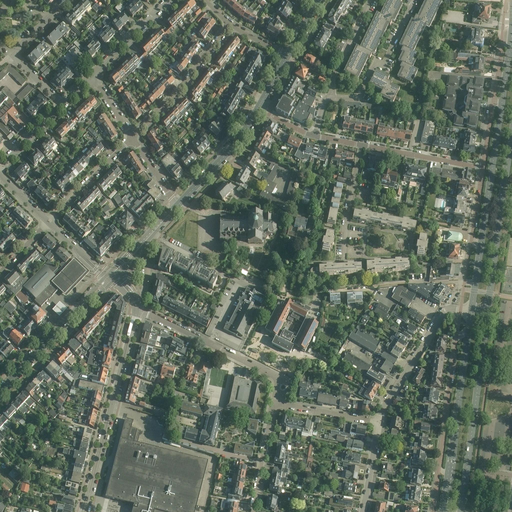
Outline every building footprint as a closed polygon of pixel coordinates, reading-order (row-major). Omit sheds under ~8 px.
[(143,7),(135,0),(132,0),(132,1),(130,4),(138,12),(143,7)] [(194,4),(194,3),(191,0),(189,0),(185,4),(191,11),(194,15),(198,10),(199,10),(194,4)] [(232,10),(237,4),(232,0),(228,6),(232,10)] [(288,6),(289,3),(284,0),(283,0),(282,3),(283,3),(281,5),(282,6),(280,9),(290,15),(292,12),(291,11),(293,9),(288,6)] [(353,8),(354,6),(348,3),(343,0),(338,0),(337,4),(345,9),(347,10),(349,7),(350,7),(353,8)] [(388,0),(381,16),(380,17),(377,15),(361,49),(360,50),(357,48),(345,73),(356,79),(367,57),(370,59),(372,54),(372,55),(387,24),(390,26),(392,21),(393,21),(401,4),(402,0),(388,0)] [(429,27),(441,2),(437,0),(427,0),(419,18),(416,16),(413,21),(400,47),(403,48),(401,53),(404,54),(400,63),(402,64),(400,68),(403,70),(399,78),(411,84),(416,72),(411,70),(417,56),(412,54),(426,25),(429,27)] [(80,5),(86,12),(91,7),(84,1),(80,5)] [(120,4),(118,6),(123,11),(125,9),(133,17),(138,12),(130,4),(127,7),(126,6),(124,8),(120,4)] [(182,7),(182,8),(180,10),(186,16),(191,11),(185,4),(182,7)] [(237,14),(242,9),(237,4),(232,10),(237,14)] [(342,14),(345,9),(337,4),(334,9),(342,14)] [(81,17),(86,12),(80,5),(75,10),(81,17)] [(474,12),(479,13),(479,14),(489,15),(490,8),(484,7),(484,6),(480,5),(480,8),(475,7),(474,12)] [(242,18),(246,13),(242,9),(237,14),(242,18)] [(286,20),(288,17),(289,18),(290,15),(280,9),(279,12),(278,12),(276,14),(274,17),(279,20),(281,17),(286,20)] [(334,9),(330,15),(339,20),(341,16),(343,18),(345,16),(342,14),(334,9)] [(75,10),(70,15),(77,21),(81,17),(75,10)] [(182,20),(186,16),(180,10),(176,14),(182,20)] [(246,13),(242,18),(249,22),(252,16),(253,14),(248,11),(247,13),(246,13)] [(253,14),(252,16),(249,22),(254,25),(257,19),(255,18),(257,14),(255,12),(253,14)] [(481,24),(481,22),(482,22),(482,21),(488,22),(489,15),(479,14),(479,13),(474,12),(473,23),(481,24)] [(207,15),(204,13),(198,19),(200,21),(202,19),(203,19),(207,15)] [(181,20),(182,20),(176,14),(171,19),(177,25),(179,22),(180,23),(182,21),(181,20)] [(72,26),(77,21),(70,15),(65,19),(72,26)] [(123,15),(118,20),(124,26),(129,21),(123,15)] [(339,20),(330,15),(327,21),(335,26),(339,20)] [(278,23),(279,20),(274,17),(272,20),(270,19),(267,25),(270,27),(279,32),(283,26),(278,23)] [(177,25),(171,19),(169,20),(166,23),(170,27),(167,31),(170,35),(173,32),(171,30),(177,25)] [(202,22),(206,25),(212,29),(216,24),(210,20),(208,22),(204,19),(202,22)] [(118,32),(124,26),(118,20),(113,26),(118,32)] [(326,24),(324,25),(325,25),(322,29),(332,35),(333,32),(335,29),(331,26),(330,27),(327,25),(326,24)] [(64,37),(69,32),(71,30),(65,25),(63,27),(61,25),(56,30),(64,37)] [(110,40),(115,35),(111,32),(113,30),(109,25),(108,25),(106,27),(101,31),(101,32),(110,40)] [(208,35),(212,29),(206,25),(202,30),(208,35)] [(78,36),(80,34),(73,27),(71,29),(78,36)] [(276,38),(279,32),(270,27),(269,29),(268,29),(266,32),(273,36),(273,37),(276,38)] [(95,38),(97,36),(89,28),(87,30),(89,32),(95,38)] [(204,40),(208,35),(202,30),(200,28),(196,34),(204,40)] [(322,29),(319,35),(328,40),(331,35),(332,35),(322,29)] [(59,42),(64,37),(56,30),(52,35),(59,42)] [(169,38),(172,36),(170,35),(167,31),(163,34),(159,30),(156,33),(156,34),(154,35),(162,43),(163,45),(165,42),(163,40),(167,36),(169,38)] [(472,35),(472,38),(482,39),(482,37),(483,37),(483,36),(484,34),(483,34),(483,32),(474,31),(473,36),(472,35)] [(99,34),(99,35),(97,37),(105,45),(110,40),(101,32),(99,34)] [(46,40),(48,42),(46,44),(52,49),(59,42),(52,35),(46,40)] [(162,43),(154,35),(150,40),(157,47),(162,43)] [(325,45),(328,40),(319,35),(316,40),(325,45)] [(191,49),(196,54),(200,48),(198,46),(198,45),(197,44),(199,42),(196,39),(194,38),(192,36),(190,39),(192,40),(187,47),(191,49)] [(481,41),(482,39),(472,38),(468,37),(468,40),(466,41),(466,43),(467,45),(472,46),(472,45),(481,46),(481,45),(482,45),(483,42),(482,42),(482,41),(481,41)] [(234,38),(230,43),(236,48),(240,42),(234,38)] [(157,47),(150,40),(145,44),(152,52),(157,47)] [(325,45),(316,40),(313,45),(322,51),(325,45)] [(90,47),(96,53),(101,48),(94,41),(91,43),(92,44),(90,47)] [(76,42),(73,44),(81,52),(84,50),(76,42)] [(232,53),(236,48),(230,43),(227,48),(232,53)] [(45,56),(52,49),(46,44),(44,46),(42,44),(37,49),(45,56)] [(152,52),(145,44),(143,46),(140,48),(144,53),(140,56),(144,60),(147,58),(146,58),(152,52)] [(84,56),(75,47),(69,53),(73,58),(70,61),(72,63),(70,66),(74,70),(74,69),(75,70),(78,67),(78,66),(82,62),(81,61),(82,60),(82,59),(84,56)] [(92,58),(96,53),(90,47),(87,49),(87,48),(84,51),(92,58)] [(185,53),(193,59),(196,54),(191,49),(187,47),(183,52),(185,53)] [(227,48),(223,53),(228,58),(232,53),(227,48)] [(40,61),(45,56),(37,49),(32,54),(40,61)] [(252,57),(254,59),(263,64),(266,58),(260,55),(261,54),(258,52),(257,52),(255,51),(252,57)] [(340,54),(336,51),(332,57),(338,60),(340,54)] [(181,58),(183,60),(189,64),(193,59),(185,53),(181,58)] [(218,57),(219,58),(225,63),(226,64),(230,59),(228,58),(223,53),(220,57),(219,56),(218,57)] [(35,66),(40,61),(32,54),(27,59),(35,66)] [(307,55),(306,58),(305,58),(304,60),(304,61),(304,62),(311,66),(309,69),(314,72),(319,62),(307,55)] [(468,65),(474,66),(483,67),(484,63),(485,64),(485,60),(476,60),(476,56),(457,55),(457,58),(469,59),(468,65)] [(144,60),(140,56),(137,60),(133,56),(130,59),(129,61),(134,67),(136,69),(143,63),(143,62),(144,60)] [(219,58),(219,59),(215,63),(221,68),(225,63),(219,58)] [(261,67),(263,64),(254,59),(251,64),(259,69),(260,67),(261,67)] [(188,64),(189,64),(183,60),(179,65),(185,69),(188,64)] [(129,61),(124,66),(130,72),(134,67),(129,61)] [(181,74),(185,69),(179,65),(176,62),(173,67),(171,66),(169,68),(178,75),(180,73),(181,74)] [(251,64),(248,70),(256,75),(259,71),(258,71),(259,69),(251,64)] [(125,76),(130,72),(124,66),(119,70),(120,70),(125,76)] [(73,81),(72,81),(74,78),(73,77),(75,74),(69,67),(66,70),(67,72),(62,77),(63,78),(66,82),(68,84),(69,84),(70,85),(73,81)] [(208,70),(207,70),(206,72),(207,73),(205,75),(211,79),(213,81),(214,82),(216,79),(214,78),(216,75),(217,76),(219,73),(218,71),(213,67),(210,71),(209,70),(208,70)] [(295,74),(296,75),(296,76),(304,80),(308,72),(300,67),(298,72),(297,71),(295,74)] [(117,71),(114,74),(121,81),(125,76),(120,70),(119,70),(118,72),(117,71)] [(244,76),(252,80),(254,77),(255,78),(256,75),(248,70),(244,76)] [(314,74),(319,77),(324,79),(326,76),(316,71),(314,74)] [(389,79),(375,73),(370,84),(384,92),(382,97),(394,103),(395,100),(396,97),(399,91),(391,87),(392,84),(388,82),(389,79)] [(123,82),(121,81),(114,74),(109,80),(113,84),(114,83),(116,85),(118,83),(120,85),(123,82)] [(211,79),(205,75),(201,80),(207,84),(209,86),(213,81),(211,79)] [(252,80),(244,76),(240,83),(239,82),(237,85),(242,88),(245,84),(249,86),(252,80)] [(453,127),(476,130),(479,107),(477,107),(478,103),(481,104),(483,94),(479,94),(480,90),(482,91),(483,80),(474,79),(473,82),(470,82),(470,79),(461,78),(460,81),(457,80),(457,78),(448,76),(446,86),(449,87),(448,89),(446,88),(442,111),(452,113),(452,110),(456,111),(458,114),(457,117),(455,117),(453,127)] [(58,91),(61,88),(62,90),(65,88),(66,88),(69,85),(68,85),(68,84),(66,82),(63,78),(62,77),(58,80),(57,79),(51,85),(58,91)] [(164,80),(166,81),(171,86),(175,82),(170,77),(168,79),(166,78),(164,80)] [(203,90),(207,84),(201,80),(197,85),(203,90)] [(291,85),(302,91),(305,86),(300,83),(294,80),(291,85)] [(169,90),(170,88),(170,87),(171,86),(166,81),(161,86),(166,91),(168,89),(169,90)] [(199,95),(203,90),(197,85),(193,90),(199,95)] [(233,96),(241,100),(244,95),(240,92),(242,88),(237,85),(235,88),(237,89),(235,92),(231,91),(229,94),(233,96)] [(288,90),(294,94),(295,92),(302,96),(304,92),(302,91),(291,85),(288,90)] [(161,86),(157,90),(162,95),(162,94),(163,95),(165,93),(164,92),(166,91),(161,86)] [(306,94),(307,94),(315,99),(318,93),(309,88),(306,94)] [(152,95),(157,100),(159,98),(159,99),(162,97),(161,96),(162,95),(157,90),(152,95)] [(201,97),(199,95),(193,90),(192,90),(190,92),(191,93),(189,95),(191,97),(189,99),(195,104),(197,101),(197,102),(201,97)] [(294,94),(288,90),(285,95),(294,101),(298,103),(300,100),(293,96),(294,94)] [(122,98),(125,103),(131,99),(128,94),(126,95),(124,92),(120,96),(122,98)] [(155,103),(154,102),(157,100),(152,95),(149,92),(144,97),(146,100),(144,102),(149,107),(151,105),(152,105),(152,104),(153,105),(155,103)] [(17,114),(11,108),(13,105),(15,107),(16,106),(12,102),(11,103),(7,99),(6,101),(0,94),(0,120),(6,126),(8,124),(18,134),(25,127),(15,117),(17,114)] [(314,117),(318,101),(315,99),(307,94),(301,105),(299,104),(296,112),(292,119),(304,124),(305,123),(305,124),(305,125),(307,126),(308,125),(308,124),(309,125),(313,117),(314,117)] [(285,95),(283,99),(283,98),(280,103),(279,102),(278,105),(279,105),(275,111),(288,119),(288,118),(292,120),(292,119),(296,112),(299,104),(298,103),(294,101),(285,95)] [(40,96),(35,101),(42,108),(49,101),(47,99),(45,101),(40,96)] [(230,101),(238,106),(241,100),(233,96),(230,101)] [(16,98),(12,102),(16,106),(17,106),(21,102),(16,98)] [(94,101),(93,101),(94,100),(92,98),(92,99),(91,98),(87,102),(93,108),(95,111),(101,104),(96,99),(94,101)] [(129,109),(135,105),(131,99),(125,103),(129,109)] [(179,104),(185,109),(186,111),(191,107),(184,100),(179,104)] [(225,106),(234,112),(238,106),(230,101),(227,100),(224,106),(225,106)] [(37,113),(42,108),(35,101),(30,106),(37,113)] [(83,107),(88,113),(93,108),(87,102),(83,107)] [(180,114),(185,109),(179,104),(175,109),(180,114)] [(132,114),(138,110),(135,105),(129,109),(132,114)] [(32,118),(37,113),(30,106),(23,112),(23,113),(28,118),(30,117),(32,118)] [(234,112),(225,106),(223,107),(221,110),(222,112),(221,113),(220,116),(225,119),(227,115),(231,117),(234,112)] [(84,117),(88,113),(83,107),(78,111),(84,117)] [(183,117),(180,114),(175,109),(170,114),(178,121),(183,117)] [(132,114),(136,120),(142,116),(143,114),(141,111),(141,112),(139,110),(138,110),(132,114)] [(74,115),(75,117),(73,119),(77,124),(80,121),(84,117),(78,111),(76,113),(76,112),(74,114),(75,115),(74,115)] [(178,121),(170,114),(166,118),(173,125),(175,123),(176,124),(178,121)] [(108,121),(107,118),(106,116),(105,116),(98,120),(101,125),(108,121)] [(169,130),(173,125),(166,118),(161,123),(167,128),(169,130)] [(219,118),(215,125),(220,130),(224,122),(219,118)] [(346,131),(346,130),(348,131),(351,119),(342,118),(341,126),(343,126),(343,130),(343,131),(346,131)] [(374,123),(368,122),(366,134),(372,135),(374,125),(377,126),(378,120),(378,119),(376,118),(376,119),(375,119),(374,123)] [(75,126),(77,124),(73,119),(71,122),(69,120),(65,125),(70,130),(75,126)] [(354,132),(357,120),(351,119),(348,131),(354,132)] [(354,132),(360,133),(362,121),(357,120),(354,132)] [(108,121),(101,125),(98,128),(102,133),(104,130),(112,126),(108,121)] [(368,122),(362,121),(360,133),(366,134),(368,122)] [(280,142),(280,141),(286,144),(290,137),(283,134),(281,138),(277,136),(279,133),(278,132),(281,129),(270,122),(265,131),(269,134),(268,135),(280,142)] [(431,143),(435,126),(435,123),(426,122),(422,138),(423,138),(422,139),(421,139),(421,140),(421,141),(421,142),(421,143),(422,143),(422,144),(423,144),(424,144),(425,144),(426,143),(426,142),(427,142),(429,143),(431,143)] [(222,132),(220,130),(215,125),(214,124),(208,131),(212,134),(213,133),(217,137),(222,132)] [(60,129),(66,135),(70,130),(65,125),(60,129)] [(115,131),(112,126),(104,130),(108,135),(115,131)] [(60,129),(58,131),(58,130),(56,132),(57,132),(56,133),(62,139),(66,135),(60,129)] [(147,137),(151,142),(157,139),(159,137),(154,130),(148,133),(150,135),(147,137)] [(111,140),(116,138),(118,137),(117,136),(118,136),(115,131),(108,135),(111,140)] [(474,142),(474,141),(475,141),(476,141),(476,140),(476,139),(475,138),(475,136),(470,135),(470,132),(465,131),(464,140),(474,142)] [(264,133),(262,135),(260,137),(261,138),(260,138),(268,142),(270,139),(272,141),(274,140),(274,139),(264,133)] [(209,148),(208,148),(210,146),(206,141),(208,139),(202,134),(200,137),(201,137),(197,142),(199,144),(205,150),(206,151),(209,148)] [(287,144),(293,147),(297,140),(291,137),(287,144)] [(46,143),(52,150),(55,148),(54,147),(56,144),(50,138),(50,139),(50,138),(48,138),(47,140),(48,141),(46,143)] [(271,144),(268,142),(260,138),(259,140),(258,141),(257,141),(257,143),(257,144),(265,148),(267,145),(269,146),(271,146),(271,144)] [(151,142),(154,148),(160,144),(157,139),(151,142)] [(192,146),(190,149),(194,153),(196,151),(201,155),(205,150),(199,144),(197,142),(195,140),(192,144),(196,147),(194,149),(192,146)] [(304,148),(300,146),(302,143),(297,140),(293,147),(298,150),(297,152),(298,152),(295,158),(300,161),(301,159),(303,149),(304,148)] [(474,142),(464,140),(463,143),(465,143),(464,146),(474,148),(475,145),(474,145),(474,142)] [(98,143),(94,147),(100,153),(102,152),(104,150),(104,149),(105,148),(100,143),(98,141),(97,142),(98,143)] [(54,151),(52,150),(46,143),(44,145),(43,144),(42,144),(41,146),(41,147),(42,147),(41,148),(43,150),(41,152),(47,158),(54,151)] [(160,144),(154,148),(158,154),(161,158),(167,154),(163,147),(165,146),(163,143),(160,144)] [(268,150),(265,148),(257,144),(256,146),(255,146),(254,148),(255,149),(254,149),(264,155),(266,151),(267,151),(268,150)] [(312,156),(314,147),(307,145),(306,150),(303,149),(301,159),(308,161),(309,158),(311,158),(312,156)] [(183,155),(192,164),(197,159),(192,155),(194,153),(190,149),(187,146),(185,148),(187,150),(183,155)] [(473,154),(474,153),(475,153),(475,152),(475,151),(475,150),(474,150),(474,148),(464,146),(463,146),(462,149),(464,150),(463,154),(467,155),(467,153),(473,154)] [(96,158),(100,153),(94,147),(90,152),(96,158)] [(314,147),(312,156),(311,158),(318,159),(321,148),(314,147)] [(323,165),(326,166),(329,156),(326,155),(328,150),(321,148),(318,159),(319,160),(319,161),(324,162),(323,165)] [(84,155),(91,162),(96,158),(90,152),(88,150),(84,154),(84,155)] [(337,150),(337,151),(336,151),(335,155),(333,155),(331,161),(337,162),(336,166),(339,166),(340,163),(342,152),(340,151),(337,150)] [(33,156),(39,162),(41,160),(44,163),(47,161),(48,162),(49,160),(47,158),(46,159),(41,155),(37,151),(33,156)] [(348,153),(342,152),(340,163),(346,164),(348,153)] [(262,159),(252,153),(249,159),(259,165),(262,159)] [(351,165),(352,165),(352,162),(353,163),(354,154),(348,153),(346,164),(351,165)] [(129,164),(131,163),(137,159),(133,154),(130,156),(129,154),(129,155),(128,154),(126,155),(128,157),(126,158),(129,162),(128,162),(129,164)] [(80,159),(87,166),(91,162),(84,155),(80,159)] [(176,180),(177,179),(183,173),(179,169),(181,167),(174,160),(171,157),(169,155),(161,162),(169,174),(171,174),(172,174),(171,175),(176,180)] [(174,160),(181,167),(183,165),(187,169),(192,164),(183,155),(182,155),(183,156),(180,159),(176,155),(173,155),(171,157),(174,160)] [(368,166),(367,170),(369,170),(376,172),(378,162),(379,162),(380,157),(370,155),(369,160),(371,160),(370,166),(368,166)] [(39,162),(33,156),(29,160),(32,164),(35,167),(38,165),(37,164),(39,162)] [(74,162),(77,165),(83,171),(87,166),(80,159),(79,158),(77,160),(74,162)] [(134,169),(141,165),(137,159),(131,163),(133,167),(132,168),(134,169)] [(252,172),(259,176),(260,176),(261,173),(259,172),(256,170),(259,165),(249,159),(245,164),(254,169),(252,172)] [(79,175),(83,171),(77,165),(74,162),(70,166),(79,175)] [(25,164),(20,169),(26,175),(29,173),(28,172),(30,170),(25,164)] [(144,171),(141,165),(134,169),(134,170),(135,172),(136,171),(138,175),(144,171)] [(66,171),(68,173),(75,179),(79,175),(70,166),(66,171)] [(404,178),(403,182),(410,183),(413,168),(413,167),(406,166),(404,173),(404,172),(403,176),(404,176),(403,178),(404,178)] [(122,174),(115,167),(110,172),(117,179),(122,174)] [(420,169),(419,169),(413,168),(410,183),(417,184),(420,169)] [(429,176),(431,176),(432,173),(435,174),(435,177),(443,179),(443,177),(442,176),(442,174),(441,173),(442,170),(433,168),(432,170),(430,170),(429,176)] [(24,178),(26,175),(20,169),(18,171),(17,170),(16,170),(15,171),(15,173),(15,174),(15,175),(17,176),(20,179),(23,177),(24,178)] [(423,181),(424,181),(426,170),(422,169),(422,170),(420,169),(417,184),(423,185),(423,181)] [(239,175),(247,180),(250,174),(243,170),(239,175)] [(451,181),(455,181),(460,182),(461,182),(462,173),(442,170),(441,173),(442,174),(442,176),(443,177),(443,179),(451,181)] [(462,173),(461,182),(461,180),(470,182),(471,172),(464,170),(464,174),(462,173)] [(113,183),(117,179),(110,172),(106,177),(113,183)] [(70,183),(75,179),(68,173),(66,175),(64,178),(70,183)] [(397,191),(398,184),(396,184),(396,183),(395,183),(397,177),(390,175),(390,174),(385,173),(384,179),(382,179),(381,183),(386,184),(389,184),(389,186),(394,188),(393,192),(396,192),(397,191)] [(244,185),(247,180),(239,175),(236,181),(238,182),(237,185),(246,190),(247,187),(244,185)] [(108,188),(113,183),(106,177),(101,181),(108,188)] [(66,188),(70,183),(64,178),(60,182),(66,188)] [(154,188),(156,187),(151,179),(150,180),(147,182),(144,184),(146,186),(143,189),(155,201),(161,195),(154,188)] [(35,184),(33,182),(31,181),(26,186),(30,190),(35,184)] [(104,193),(108,188),(101,181),(97,186),(104,193)] [(259,198),(268,203),(272,195),(277,186),(273,183),(268,181),(259,198)] [(460,182),(455,181),(454,186),(457,187),(456,190),(468,192),(469,192),(469,191),(470,190),(470,189),(469,189),(469,186),(467,186),(467,183),(461,182),(460,182)] [(65,189),(66,188),(60,182),(56,186),(62,192),(63,192),(65,190),(65,189)] [(217,197),(218,197),(222,201),(231,192),(231,191),(233,188),(228,183),(225,186),(224,185),(215,194),(216,194),(215,195),(217,197)] [(33,191),(35,193),(39,198),(45,191),(41,187),(40,188),(37,186),(33,191)] [(96,199),(101,194),(95,188),(90,193),(96,199)] [(0,199),(1,200),(8,207),(10,209),(14,205),(12,203),(10,205),(3,198),(5,196),(1,192),(2,191),(0,189),(0,199)] [(468,193),(468,192),(456,190),(455,190),(454,197),(467,199),(467,196),(469,196),(469,194),(468,193)] [(45,191),(39,198),(44,202),(50,196),(45,191)] [(52,193),(50,196),(44,202),(46,203),(45,204),(47,206),(48,206),(54,200),(52,198),(54,195),(52,193)] [(92,203),(96,199),(90,193),(86,197),(92,203)] [(140,203),(146,210),(150,206),(143,200),(142,198),(138,193),(136,195),(141,202),(140,203)] [(277,198),(275,196),(272,195),(268,203),(270,204),(273,206),(275,207),(287,214),(290,205),(291,201),(285,199),(283,201),(280,199),(277,198)] [(139,218),(143,214),(135,207),(134,205),(133,204),(132,204),(132,203),(129,199),(126,196),(122,200),(123,203),(125,205),(126,206),(138,218),(139,217),(139,218)] [(147,196),(143,200),(150,206),(152,207),(153,205),(152,204),(154,203),(147,196)] [(88,208),(92,203),(86,197),(81,202),(88,208)] [(464,217),(465,213),(466,213),(467,210),(465,209),(466,204),(466,200),(457,199),(456,203),(458,203),(457,210),(452,209),(451,214),(451,215),(454,215),(454,216),(464,217)] [(143,214),(146,210),(140,203),(137,201),(134,205),(135,207),(143,214)] [(83,213),(88,208),(81,202),(77,207),(83,213)] [(102,211),(105,214),(108,212),(110,210),(107,206),(102,211)] [(16,220),(18,218),(22,214),(24,212),(19,208),(11,216),(16,220)] [(126,231),(136,222),(125,211),(118,219),(117,218),(115,220),(126,231)] [(374,223),(375,216),(371,215),(371,214),(359,211),(359,213),(354,212),(353,219),(357,220),(357,221),(369,224),(370,222),(374,223)] [(22,214),(18,218),(23,223),(28,217),(28,216),(26,214),(26,215),(24,212),(22,214)] [(68,225),(74,219),(69,214),(63,220),(68,225)] [(220,234),(220,238),(219,239),(220,239),(220,240),(223,241),(226,241),(226,240),(230,240),(230,238),(231,238),(235,238),(236,238),(240,238),(240,239),(240,240),(248,240),(248,243),(262,244),(262,239),(265,239),(265,236),(271,236),(271,234),(274,235),(277,231),(278,217),(263,216),(263,214),(249,214),(249,217),(241,216),(241,218),(240,218),(236,218),(235,218),(231,218),(231,216),(226,216),(226,215),(223,215),(220,215),(220,216),(220,223),(220,225),(220,230),(220,231),(220,233),(220,234)] [(394,227),(396,220),(392,219),(392,218),(379,215),(379,217),(375,216),(374,223),(378,224),(377,225),(390,228),(390,226),(394,227)] [(308,238),(308,237),(309,237),(310,232),(305,230),(307,222),(297,219),(297,217),(292,216),(287,236),(295,238),(294,241),(295,243),(300,244),(301,240),(307,242),(308,238)] [(455,225),(455,226),(458,226),(458,228),(463,228),(463,226),(463,222),(464,222),(464,220),(464,219),(447,216),(446,224),(455,225)] [(33,221),(28,217),(23,223),(20,225),(25,230),(33,221)] [(73,230),(79,223),(74,219),(68,225),(73,230)] [(396,220),(394,227),(398,228),(398,229),(410,232),(411,230),(415,231),(416,224),(412,223),(412,222),(400,219),(400,221),(396,220)] [(83,228),(79,223),(73,230),(77,234),(83,228)] [(78,235),(83,239),(89,233),(91,231),(86,226),(78,235)] [(117,241),(122,236),(113,227),(111,229),(110,229),(108,232),(117,241)] [(332,230),(324,228),(324,231),(327,231),(326,236),(324,236),(321,248),(323,248),(322,253),(329,254),(330,250),(332,250),(334,238),(333,238),(334,234),(331,233),(332,230)] [(107,239),(113,245),(117,241),(108,232),(105,237),(107,239)] [(454,243),(455,241),(459,242),(460,242),(460,241),(461,241),(462,240),(462,239),(462,238),(462,237),(461,236),(460,235),(459,235),(449,233),(449,236),(444,236),(443,242),(454,243)] [(9,234),(7,236),(5,238),(11,244),(15,240),(9,234)] [(89,238),(105,253),(109,249),(102,243),(100,245),(96,242),(98,240),(96,239),(97,238),(93,234),(89,238)] [(48,246),(53,240),(48,236),(43,242),(45,244),(42,246),(45,249),(48,246)] [(418,240),(416,252),(417,252),(417,257),(424,258),(425,253),(426,254),(428,241),(427,241),(427,237),(420,236),(419,240),(418,240)] [(105,253),(89,238),(88,237),(84,242),(90,248),(89,249),(98,257),(99,256),(101,258),(105,253)] [(7,248),(11,244),(5,238),(1,242),(7,248)] [(109,249),(113,245),(107,239),(102,243),(109,249)] [(58,245),(53,240),(48,246),(52,251),(58,245)] [(445,252),(447,252),(459,254),(459,253),(460,253),(460,252),(460,251),(460,250),(460,249),(459,249),(460,247),(458,247),(458,246),(446,245),(445,252)] [(56,254),(61,259),(66,253),(62,249),(56,254)] [(163,249),(159,266),(158,270),(165,272),(166,272),(167,269),(169,270),(170,268),(172,268),(172,267),(177,270),(177,269),(185,273),(185,274),(189,276),(189,278),(192,279),(193,278),(197,280),(198,279),(206,283),(205,284),(210,286),(209,288),(213,290),(217,281),(214,279),(216,276),(198,267),(196,270),(194,269),(195,265),(177,256),(175,261),(172,260),(175,255),(163,249)] [(34,251),(29,256),(35,261),(37,263),(41,259),(42,260),(44,258),(41,255),(39,256),(34,251)] [(51,251),(45,257),(47,259),(51,255),(52,255),(53,253),(51,251)] [(460,255),(459,254),(447,252),(446,256),(446,258),(456,260),(458,260),(458,258),(459,257),(459,256),(460,255)] [(59,265),(56,268),(58,270),(61,267),(62,268),(71,258),(66,253),(61,259),(63,262),(59,266),(59,265)] [(31,265),(35,261),(29,256),(25,260),(31,265)] [(220,265),(219,267),(220,268),(222,269),(223,270),(223,271),(225,271),(226,271),(227,272),(230,272),(231,272),(233,271),(235,271),(238,270),(239,269),(240,267),(241,265),(241,263),(240,261),(239,260),(238,258),(238,257),(236,256),(234,256),(232,256),(229,258),(227,261),(225,264),(223,264),(220,265)] [(8,278),(21,291),(24,288),(35,299),(33,301),(41,308),(49,299),(50,300),(53,296),(59,290),(65,296),(87,273),(74,260),(61,273),(58,270),(56,268),(49,262),(49,261),(40,271),(34,277),(30,281),(26,278),(24,280),(21,276),(19,278),(13,272),(8,278)] [(21,264),(26,270),(31,265),(25,260),(21,264)] [(398,272),(399,272),(405,271),(405,270),(409,270),(409,262),(404,262),(404,261),(392,262),(392,263),(388,263),(388,271),(392,271),(392,272),(398,272)] [(384,271),(388,271),(388,263),(383,264),(383,262),(371,263),(371,264),(366,265),(367,272),(371,272),(371,273),(384,273),(384,271)] [(22,274),(26,270),(21,264),(17,269),(22,274)] [(340,266),(341,274),(345,273),(345,275),(350,275),(352,274),(357,274),(357,273),(362,272),(361,265),(357,265),(357,264),(344,264),(344,266),(340,266)] [(447,276),(446,277),(449,277),(454,278),(455,267),(454,267),(455,264),(446,264),(446,266),(448,266),(447,276)] [(336,274),(341,274),(340,266),(336,266),(336,265),(323,266),(323,267),(319,267),(319,269),(318,269),(318,266),(314,266),(314,269),(313,269),(312,269),(312,270),(311,270),(311,271),(310,271),(310,272),(310,273),(310,274),(311,275),(312,276),(313,276),(314,277),(317,276),(316,274),(319,274),(319,275),(324,275),(324,276),(336,275),(336,274)] [(166,286),(169,286),(183,294),(186,289),(160,275),(157,274),(156,279),(156,280),(156,283),(163,285),(166,285),(166,286)] [(16,297),(21,291),(8,278),(2,283),(9,290),(13,294),(16,297)] [(166,285),(163,285),(156,283),(155,286),(154,286),(154,288),(154,289),(162,291),(162,288),(165,289),(166,286),(166,285)] [(443,285),(430,286),(429,286),(429,287),(432,289),(431,291),(432,292),(431,293),(427,290),(426,291),(438,298),(440,294),(443,290),(444,288),(445,286),(443,285)] [(423,295),(426,291),(427,290),(431,293),(432,292),(431,291),(432,289),(429,287),(429,286),(430,286),(394,288),(391,294),(393,295),(391,299),(408,309),(416,294),(426,300),(427,299),(434,304),(435,303),(428,298),(423,295)] [(444,288),(443,290),(440,294),(438,298),(435,302),(439,305),(449,290),(446,288),(447,287),(445,286),(444,288)] [(153,294),(152,295),(160,297),(162,291),(154,289),(153,292),(152,294),(153,294)] [(248,334),(260,311),(266,299),(246,289),(241,299),(229,325),(227,324),(224,331),(236,337),(238,335),(243,337),(245,333),(248,334)] [(435,302),(438,298),(426,291),(423,295),(428,298),(435,303),(435,302)] [(363,301),(363,293),(355,294),(356,303),(363,303),(363,301)] [(112,297),(111,297),(111,298),(112,299),(106,305),(110,309),(113,306),(115,307),(117,304),(121,300),(120,299),(118,298),(114,294),(114,295),(112,297)] [(341,302),(341,294),(330,295),(331,303),(341,302)] [(356,305),(356,303),(355,294),(347,294),(348,305),(356,305)] [(159,301),(160,297),(152,295),(151,301),(152,301),(151,302),(153,303),(154,302),(161,306),(162,303),(159,301)] [(161,306),(162,306),(162,307),(164,308),(164,307),(166,309),(170,301),(165,298),(161,306)] [(121,300),(117,304),(115,307),(117,310),(116,313),(123,315),(124,310),(126,309),(126,307),(127,306),(123,303),(123,302),(121,300)] [(175,303),(171,312),(174,313),(174,312),(176,314),(180,306),(181,304),(182,303),(177,300),(175,303)] [(175,303),(170,301),(166,309),(169,310),(169,311),(171,312),(175,303)] [(304,324),(306,320),(305,320),(310,309),(305,307),(303,311),(293,306),(294,305),(293,304),(293,305),(286,301),(284,306),(282,304),(280,307),(290,312),(293,314),(291,317),(304,324)] [(10,302),(4,308),(11,315),(17,308),(10,302)] [(60,302),(53,310),(60,317),(67,308),(60,302)] [(29,309),(42,321),(46,316),(33,304),(29,309)] [(197,309),(195,308),(196,305),(194,304),(193,305),(192,308),(190,311),(186,319),(189,320),(189,321),(191,322),(191,321),(195,313),(197,309)] [(374,313),(388,321),(392,315),(388,313),(389,311),(379,304),(374,313)] [(37,326),(42,321),(29,309),(24,305),(22,307),(19,310),(37,326)] [(112,314),(113,312),(110,309),(106,305),(103,309),(102,308),(100,311),(106,316),(110,312),(112,314)] [(185,308),(180,306),(176,314),(179,315),(179,316),(181,317),(185,308)] [(280,331),(290,312),(280,307),(278,306),(266,331),(270,333),(269,334),(273,336),(273,337),(276,338),(274,343),(273,345),(289,354),(294,345),(298,347),(297,348),(301,350),(301,351),(305,353),(309,345),(308,345),(318,326),(306,320),(304,324),(299,334),(298,335),(298,337),(295,336),(294,338),(280,331)] [(184,318),(186,319),(190,311),(185,308),(181,317),(184,318)] [(195,313),(191,321),(191,322),(194,323),(196,324),(200,316),(202,313),(202,312),(197,309),(195,313)] [(413,310),(411,313),(423,321),(425,318),(413,310)] [(101,321),(106,316),(100,311),(98,313),(99,313),(95,317),(101,322),(102,322),(101,321)] [(391,315),(406,323),(403,328),(414,336),(417,330),(407,324),(409,321),(393,312),(391,315)] [(421,324),(423,321),(411,313),(408,317),(421,324)] [(205,318),(200,316),(196,324),(199,325),(199,326),(201,327),(205,318)] [(98,326),(101,322),(95,317),(93,319),(93,318),(91,320),(98,326)] [(21,322),(32,332),(36,327),(29,321),(27,323),(21,318),(19,320),(21,322)] [(205,318),(201,327),(204,328),(207,329),(211,321),(205,318)] [(89,323),(87,325),(93,331),(98,326),(91,320),(89,322),(89,323)] [(28,336),(32,332),(21,322),(19,324),(23,328),(21,330),(28,336)] [(120,328),(120,325),(110,322),(109,322),(108,323),(109,324),(113,325),(112,328),(119,330),(120,330),(120,328)] [(89,335),(93,331),(87,325),(85,327),(83,329),(89,335)] [(172,338),(145,325),(143,334),(156,337),(157,338),(159,338),(167,340),(171,341),(172,338)] [(390,329),(393,331),(395,332),(410,342),(412,338),(404,333),(404,334),(392,327),(390,329)] [(9,332),(21,343),(25,339),(23,338),(25,335),(17,328),(15,331),(12,328),(9,332)] [(79,333),(84,338),(86,340),(88,338),(88,337),(89,335),(83,329),(81,331),(79,333)] [(21,343),(9,332),(7,334),(3,331),(3,335),(8,340),(10,338),(18,346),(21,343)] [(359,331),(356,336),(351,334),(348,338),(374,354),(380,343),(359,331)] [(410,342),(395,332),(393,335),(400,340),(408,345),(410,342)] [(75,337),(75,338),(74,339),(89,353),(91,351),(88,349),(90,347),(86,343),(87,342),(85,341),(82,339),(84,338),(79,333),(77,335),(75,337)] [(117,338),(118,335),(107,333),(107,335),(110,336),(109,339),(117,341),(118,338),(117,338)] [(157,338),(156,337),(143,334),(142,338),(149,340),(156,342),(157,338)] [(389,339),(393,341),(405,349),(408,345),(400,340),(399,342),(391,336),(389,339)] [(434,342),(432,345),(445,347),(446,347),(448,338),(445,338),(445,337),(444,337),(444,336),(443,336),(442,337),(442,338),(439,337),(439,342),(438,343),(435,342),(434,342)] [(156,342),(149,340),(142,338),(141,344),(155,347),(156,342)] [(171,347),(176,349),(179,342),(178,341),(178,340),(176,339),(175,340),(171,347)] [(87,355),(85,352),(81,348),(82,347),(74,340),(71,343),(82,354),(85,357),(87,355)] [(395,347),(403,352),(405,349),(393,341),(391,344),(395,347)] [(15,350),(8,344),(6,342),(5,342),(4,342),(3,342),(2,342),(2,343),(0,344),(11,354),(15,350)] [(69,342),(67,344),(68,346),(79,357),(82,354),(71,343),(70,343),(69,342)] [(181,343),(179,342),(176,349),(175,352),(177,353),(178,351),(182,352),(184,348),(183,347),(184,344),(184,343),(182,342),(181,343)] [(0,352),(7,358),(11,354),(0,344),(0,352)] [(114,352),(114,351),(115,348),(115,346),(104,344),(104,346),(107,347),(106,350),(114,352)] [(388,348),(401,356),(403,352),(395,347),(391,344),(388,348)] [(140,346),(139,351),(152,354),(153,349),(140,346)] [(66,348),(66,349),(65,348),(64,349),(62,352),(74,363),(76,361),(71,356),(72,355),(70,353),(71,352),(66,348)] [(109,368),(112,360),(97,356),(98,352),(99,349),(94,348),(91,351),(89,353),(90,354),(88,362),(87,365),(109,370),(109,368)] [(344,349),(342,348),(336,358),(338,359),(344,349)] [(391,355),(398,360),(401,356),(388,348),(386,351),(391,354),(391,355)] [(99,349),(98,352),(97,356),(112,360),(113,356),(114,354),(113,353),(113,352),(99,349)] [(72,365),(74,363),(62,352),(59,355),(66,362),(67,361),(72,365)] [(366,377),(374,382),(377,377),(369,372),(372,367),(349,353),(348,353),(346,352),(344,356),(346,358),(343,363),(364,376),(366,377)] [(434,362),(443,363),(443,361),(444,361),(444,358),(444,357),(438,356),(438,354),(430,353),(429,355),(435,356),(434,362)] [(395,361),(384,354),(383,354),(381,358),(386,361),(394,366),(396,363),(394,362),(395,361)] [(66,362),(59,355),(58,355),(56,358),(55,359),(62,365),(60,367),(67,373),(67,374),(72,378),(77,373),(75,371),(74,370),(71,372),(70,370),(69,371),(68,370),(70,368),(64,363),(66,362)] [(206,395),(208,385),(211,367),(213,359),(210,358),(203,394),(206,395)] [(391,371),(394,366),(386,361),(384,364),(379,361),(378,363),(383,366),(391,371)] [(52,362),(49,366),(60,376),(63,373),(52,362)] [(136,362),(135,367),(157,373),(158,370),(159,366),(154,365),(153,369),(144,367),(145,364),(136,362)] [(208,365),(201,363),(199,372),(206,374),(208,365)] [(389,374),(391,371),(383,366),(381,368),(377,365),(376,367),(387,374),(387,373),(389,374)] [(63,379),(60,376),(49,366),(45,369),(56,380),(57,379),(60,382),(63,379)] [(164,366),(162,371),(175,375),(176,369),(164,366)] [(188,366),(184,381),(192,383),(192,384),(196,385),(198,377),(196,377),(197,376),(196,375),(197,371),(193,370),(194,368),(188,366)] [(156,375),(157,373),(135,367),(133,372),(156,378),(156,375)] [(175,375),(162,371),(161,376),(160,376),(158,384),(163,386),(165,378),(173,380),(175,375)] [(47,384),(49,386),(53,382),(43,372),(39,376),(47,384)] [(154,383),(156,378),(133,372),(132,377),(142,379),(142,380),(154,383)] [(72,383),(73,380),(72,378),(67,374),(67,373),(64,376),(72,383)] [(106,381),(89,376),(81,374),(79,379),(90,382),(90,380),(93,380),(92,382),(105,386),(106,384),(107,381),(106,381)] [(417,375),(416,374),(415,376),(416,377),(412,382),(413,383),(413,384),(415,385),(416,385),(417,385),(418,385),(419,385),(420,383),(420,382),(419,382),(422,378),(421,377),(417,375)] [(232,375),(225,409),(233,410),(255,415),(262,384),(255,383),(254,384),(238,379),(239,377),(232,375)] [(379,375),(377,377),(374,382),(381,386),(384,382),(386,379),(379,375)] [(51,387),(49,386),(47,384),(39,376),(36,380),(41,385),(42,384),(49,390),(51,387)] [(131,379),(131,380),(130,381),(130,383),(130,384),(130,385),(143,389),(146,390),(147,386),(144,386),(144,383),(131,379)] [(365,384),(370,387),(378,392),(380,387),(368,379),(366,382),(365,384)] [(36,380),(32,383),(41,391),(44,394),(46,392),(40,386),(41,385),(36,380)] [(303,398),(305,398),(307,386),(308,385),(308,383),(300,382),(300,381),(299,380),(298,380),(297,385),(299,385),(299,388),(300,388),(300,392),(300,393),(299,397),(300,397),(300,398),(303,398)] [(94,392),(103,395),(104,389),(75,381),(73,387),(74,388),(88,391),(92,392),(92,391),(94,392)] [(37,395),(41,391),(32,383),(29,387),(34,392),(37,395)] [(375,396),(378,392),(370,387),(365,384),(363,386),(368,390),(367,392),(375,396)] [(143,389),(130,385),(129,387),(129,388),(128,390),(129,391),(128,391),(138,394),(139,389),(140,389),(140,390),(147,392),(147,390),(146,390),(143,389)] [(311,399),(311,400),(313,400),(316,400),(319,386),(313,385),(313,387),(311,399)] [(33,393),(34,392),(29,387),(25,390),(37,402),(39,399),(33,393)] [(425,388),(424,393),(426,393),(426,397),(438,398),(439,398),(439,396),(439,395),(438,395),(439,394),(437,394),(438,392),(430,391),(430,389),(426,388),(425,388)] [(372,401),(375,396),(367,392),(362,389),(359,394),(365,398),(366,398),(372,401)] [(128,391),(128,394),(127,394),(126,396),(127,396),(127,397),(136,399),(135,399),(135,397),(143,399),(144,395),(138,394),(128,391)] [(319,395),(317,403),(337,406),(339,407),(340,399),(341,397),(319,391),(319,395)] [(341,397),(340,399),(343,400),(345,397),(349,399),(351,394),(343,391),(341,395),(342,395),(341,397)] [(24,392),(21,395),(32,406),(35,403),(30,398),(24,392)] [(31,408),(32,406),(21,395),(18,399),(24,404),(25,403),(31,408)] [(59,402),(63,405),(66,401),(64,400),(61,397),(58,400),(59,402)] [(127,397),(127,398),(126,398),(125,401),(126,401),(125,403),(130,404),(153,411),(153,407),(141,404),(135,402),(136,399),(127,397)] [(26,406),(24,404),(18,399),(15,402),(26,412),(28,410),(25,407),(26,406)] [(341,401),(341,400),(343,400),(340,399),(339,407),(346,408),(347,403),(341,401)] [(100,406),(85,402),(82,401),(82,404),(90,406),(90,408),(99,410),(100,406)] [(24,415),(26,412),(15,402),(11,406),(17,411),(19,410),(24,415)] [(181,412),(188,414),(191,404),(184,402),(181,412)] [(195,416),(198,405),(191,404),(188,414),(194,415),(195,416)] [(205,407),(198,405),(195,416),(202,418),(203,414),(203,412),(205,408),(205,407)] [(16,413),(10,407),(7,410),(13,416),(12,417),(16,421),(18,423),(19,422),(20,422),(23,419),(18,415),(17,416),(15,414),(16,413)] [(424,413),(427,414),(436,415),(436,414),(436,415),(437,414),(437,413),(437,412),(436,412),(436,411),(435,411),(436,409),(422,407),(421,410),(424,410),(424,413)] [(78,411),(82,412),(97,416),(98,412),(89,410),(89,412),(83,410),(83,409),(79,408),(78,411)] [(205,408),(203,412),(203,414),(205,414),(204,416),(209,417),(208,420),(209,420),(205,432),(203,430),(202,431),(203,433),(199,432),(195,431),(192,430),(191,430),(188,429),(188,430),(183,429),(181,437),(185,439),(189,440),(193,441),(192,441),(193,441),(196,442),(197,442),(200,443),(202,444),(213,447),(222,412),(206,408),(205,408)] [(52,409),(48,413),(55,419),(58,415),(52,409)] [(13,416),(7,410),(3,414),(9,420),(10,419),(15,423),(16,421),(12,417),(13,416)] [(436,416),(436,415),(427,414),(424,413),(421,413),(420,419),(434,421),(434,419),(435,419),(436,419),(437,418),(437,416),(436,416)] [(0,422),(4,426),(6,428),(7,429),(11,424),(2,416),(1,416),(0,416),(0,422)] [(158,417),(158,420),(161,425),(164,426),(166,419),(158,417)] [(288,418),(286,418),(286,417),(284,417),(283,417),(282,421),(281,421),(280,425),(284,426),(284,427),(286,428),(288,419),(288,418)] [(105,498),(107,499),(134,505),(132,511),(195,511),(196,511),(199,511),(200,510),(200,509),(196,508),(208,462),(135,443),(138,431),(132,429),(134,422),(126,420),(125,422),(117,454),(114,464),(105,498)] [(256,436),(258,423),(249,421),(248,431),(256,436)] [(350,430),(351,430),(366,433),(366,429),(356,427),(357,424),(352,423),(351,426),(345,425),(344,429),(345,429),(350,430)] [(420,432),(429,433),(430,426),(421,424),(421,428),(419,428),(418,432),(420,432)] [(351,430),(350,430),(345,429),(345,433),(351,435),(356,436),(365,437),(366,433),(351,430)] [(91,441),(92,436),(76,432),(76,435),(83,437),(83,438),(91,441)] [(345,443),(346,437),(337,436),(329,434),(329,436),(326,435),(325,439),(343,443),(345,443)] [(418,442),(427,443),(428,443),(429,442),(429,441),(428,440),(428,439),(427,439),(427,437),(414,435),(413,438),(419,439),(418,442)] [(343,443),(343,445),(353,447),(353,446),(363,448),(364,444),(351,442),(352,439),(351,438),(346,437),(345,443),(343,443)] [(80,448),(88,450),(90,445),(77,442),(76,445),(74,445),(73,447),(80,448)] [(243,455),(252,457),(255,443),(245,446),(243,455)] [(245,446),(235,444),(234,454),(243,455),(245,446)] [(73,460),(77,461),(76,462),(69,461),(69,463),(72,464),(76,465),(84,467),(87,455),(74,452),(67,450),(65,449),(64,454),(74,457),(73,460)] [(409,455),(413,455),(413,459),(414,459),(425,460),(426,458),(426,457),(425,457),(426,455),(424,455),(424,454),(414,452),(414,451),(410,451),(409,455)] [(284,460),(275,459),(274,464),(280,465),(280,468),(286,469),(287,464),(283,463),(284,460)] [(247,468),(242,467),(243,464),(238,463),(237,466),(239,466),(238,472),(246,474),(247,468)] [(359,469),(352,467),(352,466),(349,466),(348,468),(347,472),(358,475),(359,469)] [(383,472),(382,474),(385,475),(387,475),(395,476),(395,475),(394,473),(392,473),(393,467),(382,466),(383,466),(383,472)] [(82,476),(83,471),(68,468),(67,470),(74,472),(73,473),(82,476)] [(288,470),(286,469),(280,468),(279,472),(273,471),(272,476),(280,478),(284,478),(285,473),(288,474),(288,470)] [(13,479),(18,474),(13,470),(9,474),(13,479)] [(408,478),(411,479),(422,480),(423,480),(423,479),(424,477),(423,476),(422,476),(422,474),(416,473),(416,472),(412,472),(412,471),(409,471),(408,478)] [(81,480),(82,476),(73,473),(66,472),(65,476),(68,477),(81,480)] [(245,480),(246,474),(238,472),(235,472),(234,475),(233,474),(232,478),(237,478),(245,480)] [(346,472),(345,478),(357,481),(358,475),(347,472),(346,472)] [(18,484),(22,479),(18,475),(14,480),(18,484)] [(356,486),(349,484),(349,482),(344,481),(343,484),(339,483),(338,490),(344,491),(344,492),(355,494),(356,486)] [(390,485),(386,484),(386,483),(381,483),(379,491),(388,493),(389,489),(390,489),(390,485)] [(1,487),(7,493),(10,490),(4,484),(1,487)] [(275,492),(275,495),(280,496),(282,488),(270,486),(269,491),(275,492)] [(77,493),(78,491),(65,488),(62,487),(61,490),(66,491),(65,493),(77,496),(77,493)] [(409,495),(420,497),(420,496),(421,496),(421,494),(421,493),(420,493),(420,491),(414,490),(414,489),(410,489),(410,488),(407,488),(407,490),(410,490),(409,495)] [(242,495),(243,491),(235,490),(230,489),(229,495),(230,495),(230,498),(235,499),(235,496),(241,498),(241,497),(242,497),(243,495),(242,495)] [(420,497),(409,495),(406,495),(405,502),(408,503),(408,502),(412,503),(412,502),(418,503),(419,501),(419,500),(420,500),(421,500),(421,498),(420,497)] [(63,496),(62,503),(74,506),(76,500),(63,496)] [(225,509),(229,510),(237,511),(238,506),(237,505),(237,502),(235,502),(235,501),(230,500),(229,501),(226,500),(225,509)] [(333,506),(346,508),(346,506),(352,507),(353,503),(336,500),(334,500),(333,506)] [(376,507),(375,509),(384,511),(385,508),(388,508),(389,506),(393,507),(393,503),(387,502),(387,505),(377,503),(376,506),(376,507)] [(267,503),(266,506),(267,506),(266,509),(272,510),(272,511),(276,511),(277,511),(278,508),(277,508),(277,505),(267,503)]
